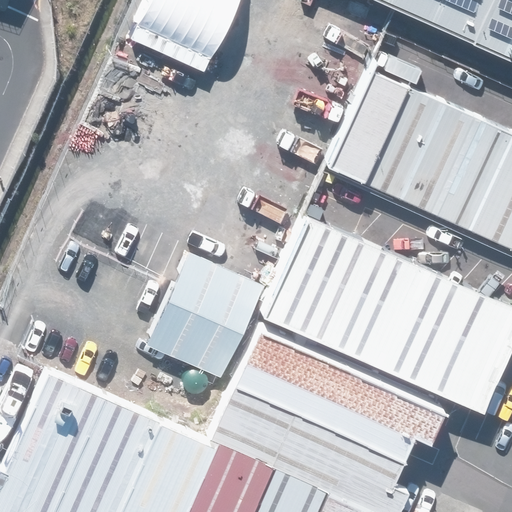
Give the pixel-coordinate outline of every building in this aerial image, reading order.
[(211,0),(140,0),(117,52),(176,79),(211,0)] [(285,0),(265,0),(282,8),(285,0)] [(511,0),(380,0),(511,57),(511,0)] [(511,129),(352,60),(306,166),(511,255),(511,129)] [(505,304),(280,207),(236,308),(461,405),(505,304)] [(185,433),(25,364),(0,422),(0,511),(4,511),(8,504),(26,511),(360,511),(414,392),(237,315),(185,433)]
